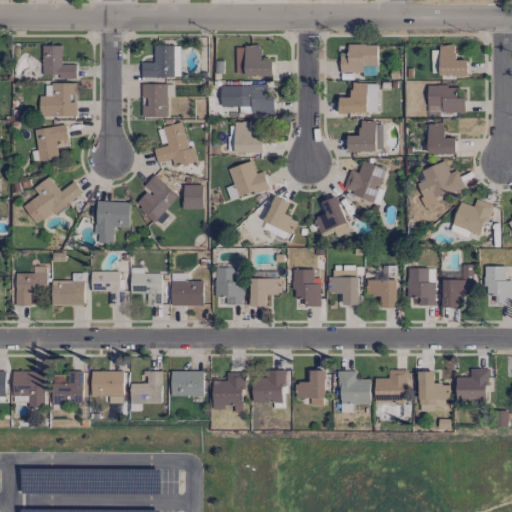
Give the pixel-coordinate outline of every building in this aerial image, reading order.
[(340,72),(362,73),(362,66),(377,66),(377,44),(348,44),(348,53),(340,53),(340,72)] [(62,64),(62,45),(43,45),(42,75),(59,75),(59,78),(76,78),(76,64),(62,64)] [(141,77),(178,77),(178,46),(154,45),(153,62),(141,62),(141,77)] [(245,45),(245,75),(273,76),(273,60),(261,59),(261,45),(245,45)] [(468,75),(467,59),(455,60),(454,45),(439,45),(440,76),(468,75)] [(40,95),(39,115),(76,116),(77,84),(45,83),(45,96),(40,95)] [(377,113),(378,84),(351,83),(351,97),(339,97),(338,112),(377,113)] [(167,84),(142,84),(141,117),(166,118),(167,84)] [(221,106),(251,105),(251,113),(272,113),(271,85),(221,86),(221,106)] [(427,112),(464,113),(464,98),(456,98),(456,86),(428,86),(427,112)] [(196,161),(193,147),(188,148),(182,122),(163,127),(167,145),(154,149),(157,163),(171,159),(173,167),(196,161)] [(235,152),(263,153),(263,136),(250,136),(250,122),(236,122),(235,152)] [(347,136),(348,151),(382,150),(381,122),(359,122),(359,135),(347,136)] [(456,153),(456,138),(444,138),(444,123),(428,123),(428,154),(456,153)] [(69,146),(66,125),(34,129),(38,160),(60,157),(58,147),(69,146)] [(384,168),(361,161),(357,172),(349,170),(342,190),(373,200),(384,168)] [(416,183),(426,207),(437,203),(435,198),(463,186),(457,170),(448,173),(443,161),(421,170),(425,180),(416,183)] [(264,171),(255,173),(252,162),(230,167),(236,197),(268,189),(264,171)] [(143,186),(147,190),(135,204),(154,221),(177,196),(154,174),(143,186)] [(23,205),(36,224),(54,212),(55,212),(83,194),(75,181),(59,191),(50,176),(33,187),(39,195),(23,205)] [(202,185),(182,185),(182,209),(202,209),(202,185)] [(292,234),(297,220),(284,215),(289,202),(274,196),(264,223),(292,234)] [(335,236),(349,232),(337,196),(322,201),(326,214),(313,218),(319,235),(333,230),(335,236)] [(481,234),(492,205),(476,199),(473,206),(460,201),(452,224),(481,234)] [(129,202),(96,201),(95,234),(98,234),(97,243),(113,243),(113,227),(128,227),(129,202)] [(472,264),(461,265),(462,279),(442,280),(442,307),(458,307),(458,296),(473,295),(472,264)] [(15,273),(16,306),(31,305),(30,292),(47,291),(46,266),(34,266),(34,273),(15,273)] [(511,303),(511,280),(504,280),(504,266),(485,266),(485,294),(495,294),(495,303),(511,303)] [(143,273),(143,267),(131,267),(130,292),(147,292),(147,303),(162,303),(162,273),(143,273)] [(215,296),(226,297),(226,304),(242,305),(243,282),(236,281),(236,268),(215,267),(215,296)] [(434,305),(435,268),(407,268),(406,297),(418,298),(418,305),(434,305)] [(320,278),(313,278),(313,270),(293,269),(292,298),(304,298),(304,306),(319,306),(320,278)] [(358,270),(329,270),(329,293),(342,293),(342,304),(357,304),(358,270)] [(91,291),(109,291),(109,304),(120,304),(119,271),(91,271),(91,291)] [(250,278),(251,306),(267,306),(267,294),(281,294),(280,278),(250,278)] [(396,308),(397,279),(366,279),(365,295),(380,295),(380,307),(396,308)] [(52,281),(52,305),(84,304),(84,280),(52,281)] [(171,305),(203,305),(203,281),(171,281),(171,305)] [(455,377),(456,402),(487,401),(486,368),(469,368),(469,377),(455,377)] [(375,378),(374,401),(405,402),(405,369),(388,369),(388,378),(375,378)] [(28,408),(47,407),(45,370),(12,372),(13,395),(28,395),(28,408)] [(123,370),(91,371),(92,396),(109,396),(109,403),(124,403),(123,370)] [(324,370),(310,370),(310,382),(295,382),(295,398),(310,398),(310,405),(325,404),(324,370)] [(52,403),(83,403),(83,371),(68,371),(68,375),(53,375),(52,403)] [(162,403),(162,371),(146,371),(145,384),(131,383),(131,410),(141,411),(141,403),(162,403)] [(204,371),(171,371),(171,395),(204,396),(204,371)] [(340,412),(351,412),(351,404),(370,403),(369,379),(356,379),(356,371),(339,371),(340,412)] [(419,410),(447,409),(446,384),(434,384),(434,371),(417,371),(419,410)] [(213,407),(234,407),(234,412),(244,412),(243,372),(226,372),(227,380),(213,381),(213,407)]
